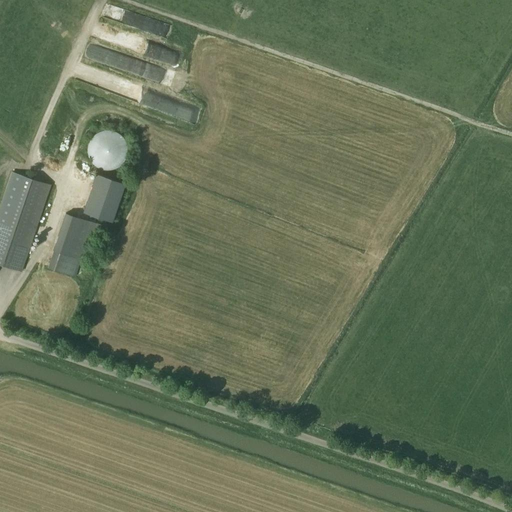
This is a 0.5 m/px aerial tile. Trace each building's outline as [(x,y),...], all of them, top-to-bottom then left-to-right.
[(197,108),(187,107),(185,120),(196,122),(197,108)] [(126,148),(126,144),(124,139),(123,137),(120,133),(117,131),(114,129),(110,128),(104,127),(100,128),(96,129),(92,132),(89,134),(87,137),(86,141),(85,145),(84,149),(85,152),(86,156),(88,160),(91,164),(96,167),(99,168),(103,169),(106,169),(110,168),(114,167),(117,165),(121,162),(123,159),(125,156),(126,152),(126,148)] [(12,171),(0,208),(0,263),(22,272),(52,185),(12,171)] [(116,222),(127,183),(97,174),(85,213),(116,222)] [(92,243),(59,232),(48,267),(75,276),(81,259),(87,261),(92,243)]
